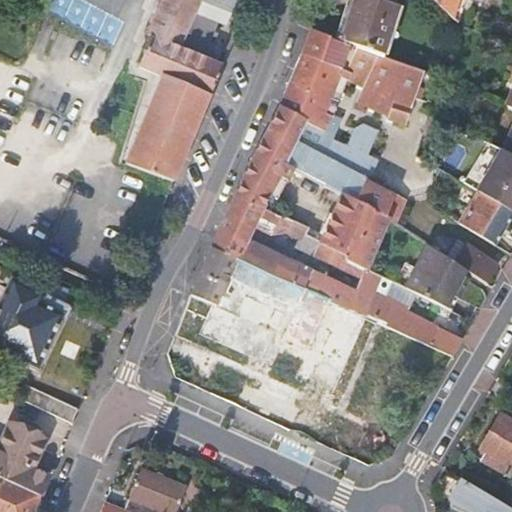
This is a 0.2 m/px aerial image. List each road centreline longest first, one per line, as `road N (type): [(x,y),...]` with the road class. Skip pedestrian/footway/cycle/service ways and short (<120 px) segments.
road 1 (residential): [(286,0),(122,390)]
road 2 (residential): [(122,390),(379,511)]
road 3 (residential): [(397,511),(511,309)]
road 4 (residential): [(122,390),(72,511)]
